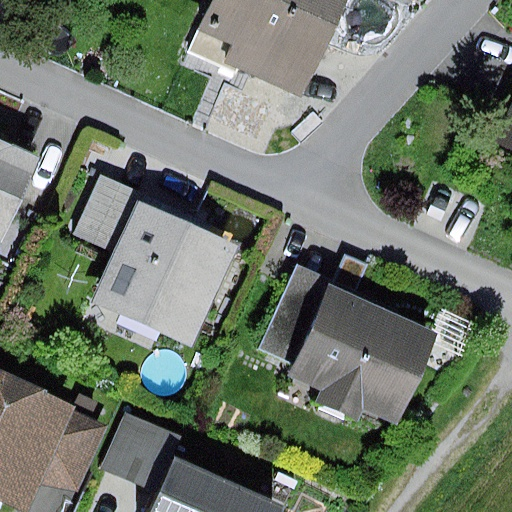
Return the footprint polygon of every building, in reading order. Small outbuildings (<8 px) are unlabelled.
[(345,0),(214,0),(191,52),(237,73),(239,68),(301,96),(345,0)] [(511,110),(499,142),(511,147),(511,110)] [(0,243),(37,152),(0,137),(0,243)] [(73,235),(115,254),(138,200),(142,193),(99,175),(73,235)] [(240,243),(138,200),(115,254),(96,299),(197,342),(240,243)] [(369,265),(346,255),(338,273),(361,283),(369,265)] [(260,349),(295,364),(330,286),(333,280),(298,265),(260,349)] [(440,335),(330,286),(295,364),(289,377),(322,392),(316,403),(360,423),(364,413),(398,428),(440,335)] [(76,406),(0,371),(0,500),(24,511),(27,511),(39,486),(73,413),(76,406)] [(102,468),(162,493),(176,462),(187,437),(126,412),(102,468)] [(106,426),(73,413),(39,486),(77,490),(106,426)] [(279,511),(281,509),(176,462),(162,493),(153,511),(279,511)]
